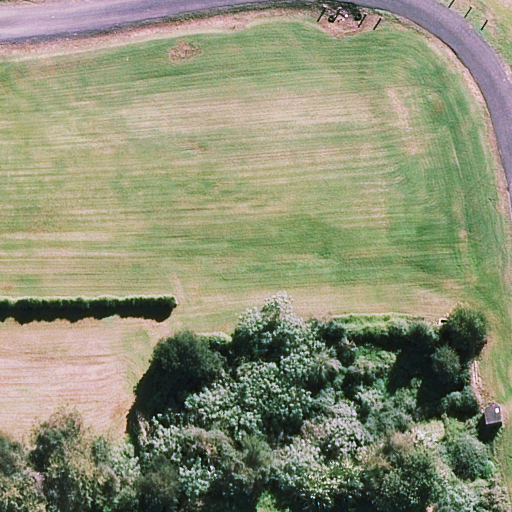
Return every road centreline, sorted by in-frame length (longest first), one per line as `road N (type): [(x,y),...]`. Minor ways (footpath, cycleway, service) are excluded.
road 1 (residential): [(0,17),(181,0)]
road 2 (residential): [(399,0),(472,56),(511,135)]
